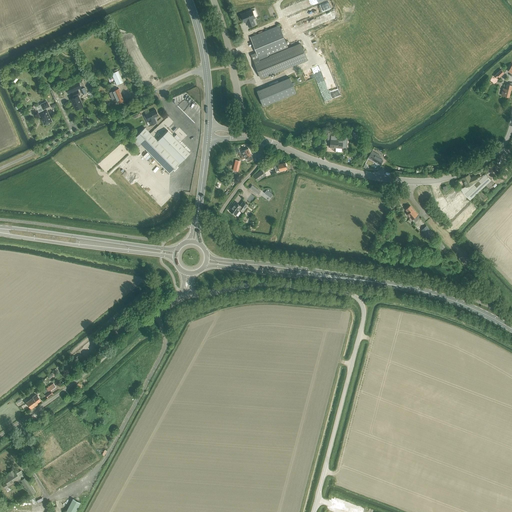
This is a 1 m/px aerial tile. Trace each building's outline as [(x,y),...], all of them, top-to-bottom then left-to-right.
[(306,0),(292,5),(295,12),(326,0),(306,0)] [(324,10),(331,7),(329,2),(322,5),(324,10)] [(252,10),(241,15),(244,22),(247,21),(248,23),(247,23),(249,27),(255,25),(252,19),(255,18),(252,10)] [(317,18),(319,24),(338,18),(335,12),(317,18)] [(279,25),(250,37),(256,53),(251,55),(260,78),(307,59),(301,44),(288,48),(279,25)] [(498,77),(499,78),(504,73),(501,69),(496,74),(494,76),(496,79),(498,77)] [(117,85),(123,82),(118,71),(111,73),(117,85)] [(299,92),(293,77),(260,91),(266,106),(299,92)] [(79,83),(70,87),(72,92),(81,88),(79,83)] [(501,95),(509,97),(511,85),(507,84),(506,89),(503,88),(501,95)] [(109,93),(111,96),(113,94),(117,102),(118,101),(119,103),(124,101),(118,89),(109,93)] [(80,108),(83,107),(78,96),(80,95),(78,91),(72,93),(74,98),(71,99),(76,110),(77,110),(78,110),(80,109),(80,108)] [(49,123),(52,121),(46,110),(45,108),(49,107),(47,102),(41,104),(43,109),(44,111),(39,113),(41,118),(42,120),(44,125),(45,124),(46,125),(49,124),(49,123)] [(156,123),(154,117),(158,115),(156,110),(146,114),(149,121),(150,120),(152,125),(156,123)] [(170,173),(190,153),(167,130),(157,141),(145,128),(131,142),(135,145),(138,142),(170,173)] [(330,147),(342,148),(342,143),(338,143),(338,141),(330,140),(330,147)] [(246,157),(248,161),(253,159),(248,149),(239,153),(241,159),(246,157)] [(380,165),(383,161),(379,158),(380,157),(377,155),(372,151),(368,158),(372,160),(380,165)] [(232,173),(237,174),(241,161),(235,160),(232,173)] [(278,165),(278,167),(275,168),(276,171),(279,170),(279,171),(283,170),(284,172),(287,171),(287,169),(285,163),(278,165)] [(258,181),(265,175),(261,170),(254,175),(258,181)] [(460,209),(470,200),(486,185),(489,188),(494,183),(491,180),(485,174),(485,175),(483,176),(482,177),(477,179),(475,176),(470,178),(469,175),(462,178),(466,187),(460,189),(456,185),(444,197),(449,203),(441,210),(433,202),(430,206),(446,222),(449,220),(451,222),(460,214),(463,211),(460,209)] [(250,188),(258,194),(260,191),(252,185),(250,188)] [(158,202),(162,197),(152,187),(148,192),(158,202)] [(240,210),(243,212),(248,205),(243,202),(240,206),(235,202),(229,210),(236,215),(240,210)] [(406,214),(407,215),(407,214),(412,220),(418,215),(410,206),(405,210),(408,212),(406,214)] [(422,230),(428,237),(432,233),(426,226),(422,230)] [(69,368),(72,366),(81,359),(78,355),(72,360),(71,359),(68,361),(67,360),(65,362),(69,368)] [(53,394),(51,391),(53,389),(56,387),(54,383),(51,385),(43,391),(45,395),(48,398),(53,394)] [(41,401),(37,396),(35,395),(32,397),(33,398),(26,403),(31,409),(38,404),(37,404),(41,401)] [(11,474),(4,479),(9,485),(20,478),(15,472),(13,470),(9,472),(11,474)] [(21,480),(31,495),(36,492),(26,477),(21,480)] [(65,511),(75,511),(80,503),(73,499),(65,511)]
